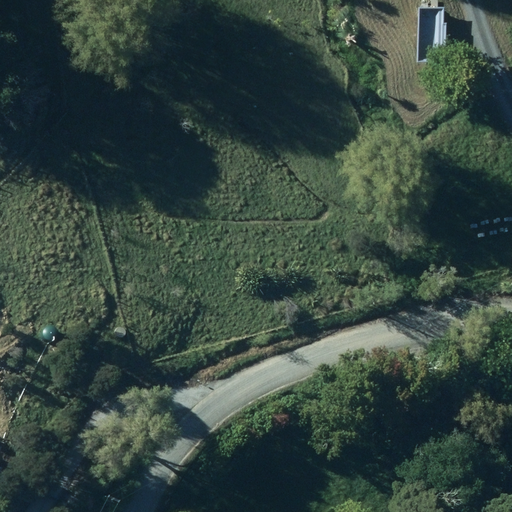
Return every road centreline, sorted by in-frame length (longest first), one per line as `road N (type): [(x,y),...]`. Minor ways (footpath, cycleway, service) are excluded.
road 1 (unclassified): [(511,332),(439,318),(178,414),(116,511)]
road 2 (unknown): [(511,198),(450,0)]
